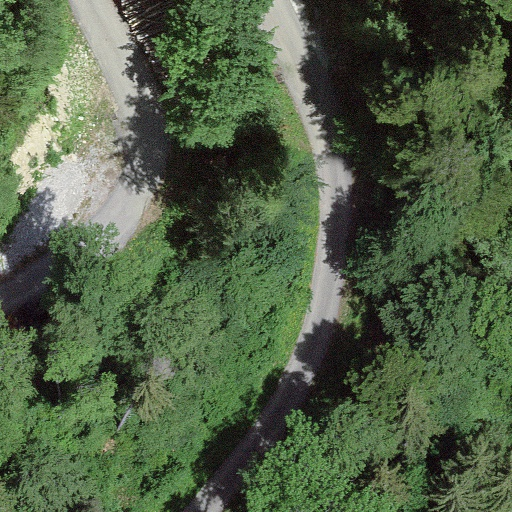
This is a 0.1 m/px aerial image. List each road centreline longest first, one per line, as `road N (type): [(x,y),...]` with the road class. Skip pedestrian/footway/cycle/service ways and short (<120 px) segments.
road 1 (track): [(289,0),(348,175),(348,237),(338,298),(313,365),(279,422),(206,511)]
road 2 (track): [(99,0),(124,96),(125,165),(109,200),(0,304)]
